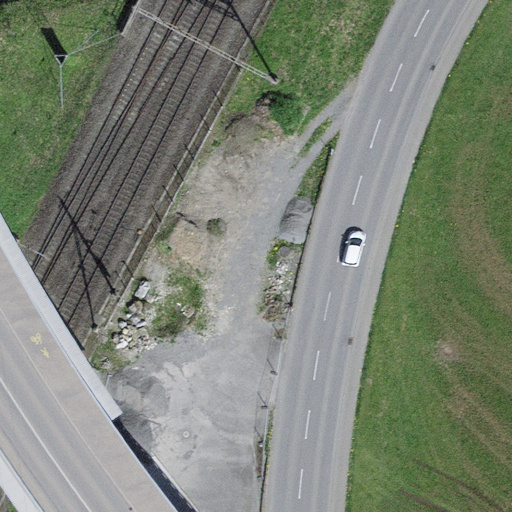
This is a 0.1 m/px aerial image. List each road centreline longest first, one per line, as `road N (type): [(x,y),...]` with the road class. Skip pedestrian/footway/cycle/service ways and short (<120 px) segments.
road 1 (unclassified): [(296,511),(334,257),(408,49),(437,0)]
road 2 (unclassified): [(119,511),(0,337)]
